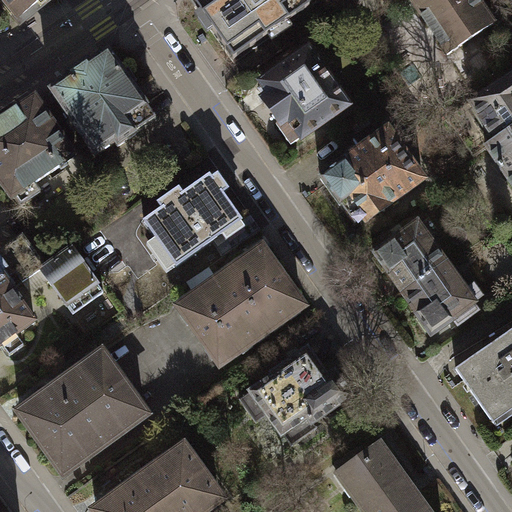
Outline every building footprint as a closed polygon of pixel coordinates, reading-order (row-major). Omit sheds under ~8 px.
[(41,0),(4,0),(19,18),(41,0)] [(209,21),(226,46),(262,21),(266,28),(286,14),(281,8),(292,0),(192,0),(200,11),(195,15),(203,25),(209,21)] [(478,0),(421,0),(414,5),(447,55),(494,24),(478,0)] [(312,44),(259,79),(270,94),(263,99),(279,122),(276,124),(293,149),(356,106),(312,44)] [(69,79),(50,92),(96,157),(115,144),(118,148),(137,134),(156,120),(148,108),(149,108),(110,51),(90,64),(88,61),(67,76),(69,79)] [(472,156),(486,147),(511,129),(511,76),(480,98),(474,102),(448,120),(472,156)] [(35,98),(0,121),(0,184),(11,200),(75,157),(35,98)] [(365,219),(368,224),(431,183),(393,126),(318,175),(342,212),(347,209),(357,224),(365,219)] [(511,129),(486,147),(511,185),(511,129)] [(193,184),(138,223),(138,229),(141,235),(145,240),(151,241),(171,269),(186,258),(183,254),(228,222),(203,186),(198,190),(193,184)] [(420,219),(372,253),(401,294),(449,260),(420,219)] [(0,297),(13,290),(7,281),(10,279),(10,278),(16,274),(23,284),(31,278),(44,269),(31,250),(31,251),(22,238),(10,247),(3,252),(3,253),(0,254),(0,297)] [(44,269),(31,278),(38,287),(49,279),(75,315),(104,294),(70,247),(44,269)] [(262,251),(181,308),(220,364),(302,307),(262,251)] [(449,260),(401,294),(431,336),(457,318),(462,327),(485,310),(478,302),(488,296),(477,282),(468,287),(449,260)] [(35,322),(13,290),(0,297),(0,347),(1,346),(9,357),(23,347),(15,336),(35,322)] [(511,330),(457,369),(497,424),(511,413),(511,330)] [(273,377),(240,399),(256,423),(267,416),(281,438),(284,436),(291,447),(316,431),(311,424),(352,397),(329,362),(321,367),(308,348),(271,373),(273,377)] [(21,412),(62,468),(77,458),(80,462),(98,448),(95,444),(108,435),(110,439),(129,425),(126,421),(142,410),(102,354),(21,412)] [(338,474),(363,511),(428,511),(381,444),(338,474)] [(220,499),(183,449),(181,451),(177,446),(165,455),(168,459),(139,480),(136,476),(124,485),(127,488),(95,511),(201,511),(204,510),(205,511),(209,511),(219,505),(216,501),(220,499)]
